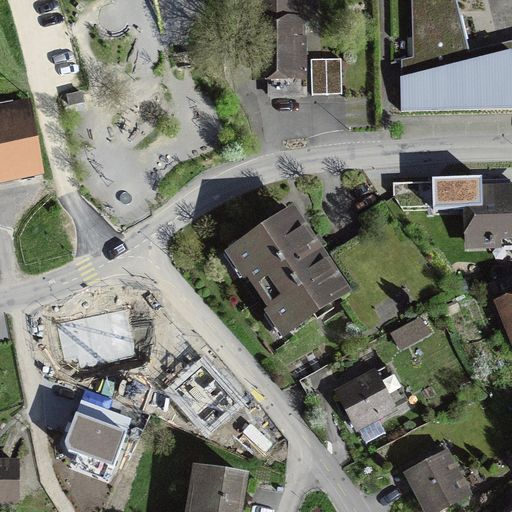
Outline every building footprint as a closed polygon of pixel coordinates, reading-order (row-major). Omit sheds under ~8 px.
[(255,0),(256,20),(260,20),(262,75),(270,75),(270,96),(305,95),(303,18),(298,18),(297,0),(255,0)] [(511,41),(470,52),(456,0),(411,0),(412,37),(424,37),(425,55),(413,58),(415,76),(401,79),(402,111),(511,108),(511,41)] [(312,95),(342,94),(341,59),(311,60),(312,95)] [(78,103),(84,102),(81,93),(68,96),(70,105),(78,103)] [(0,172),(37,165),(26,102),(0,106),(0,172)] [(471,245),(496,244),(496,236),(511,235),(511,190),(469,191),(471,245)] [(316,250),(292,214),(236,252),(247,268),(241,273),(244,277),(250,273),(274,309),(268,313),(271,317),(277,313),(288,330),(345,292),(325,262),(328,261),(319,248),(316,250)] [(511,299),(501,304),(511,331),(511,299)] [(86,316),(96,365),(101,364),(103,376),(133,370),(131,358),(142,355),(150,364),(173,344),(153,321),(133,338),(127,307),(86,316)] [(79,368),(96,365),(86,316),(56,322),(64,361),(77,358),(79,368)] [(402,348),(426,335),(419,321),(394,334),(402,348)] [(177,348),(154,368),(208,430),(237,405),(202,365),(196,371),(177,348)] [(311,398),(337,383),(328,366),(301,380),(311,398)] [(338,394),(357,428),(407,401),(389,367),(338,394)] [(113,468),(126,433),(76,415),(65,444),(69,452),(113,468)] [(427,511),(434,511),(468,494),(446,454),(409,474),(427,511)] [(0,501),(17,501),(17,463),(0,463),(0,501)] [(238,511),(245,476),(202,469),(199,486),(195,486),(191,511),(238,511)]
